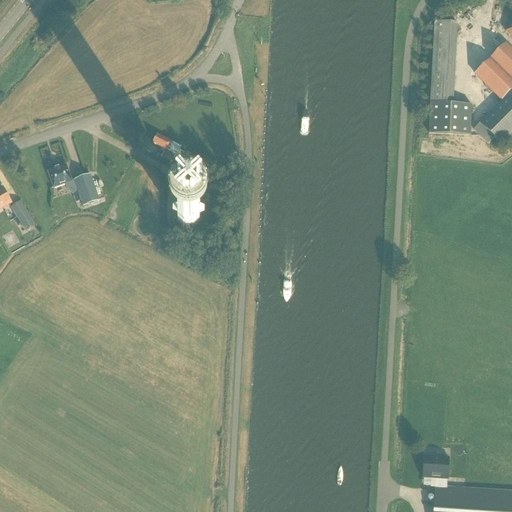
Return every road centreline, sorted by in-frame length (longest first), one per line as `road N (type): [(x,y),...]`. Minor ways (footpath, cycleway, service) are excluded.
road 1 (unclassified): [(381,511),(407,49),(424,0)]
road 2 (unclassified): [(230,511),(248,171),(240,92)]
road 3 (unclassified): [(0,153),(195,78)]
